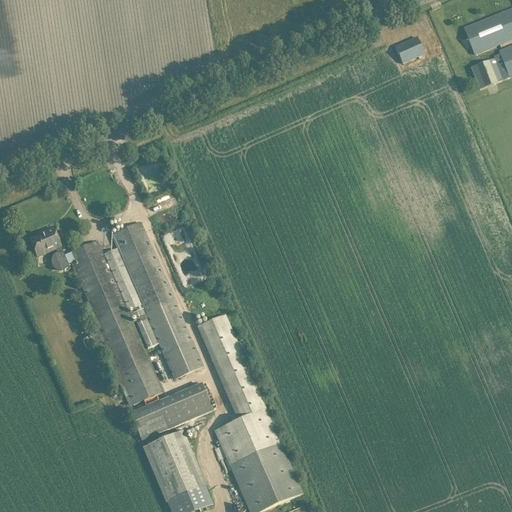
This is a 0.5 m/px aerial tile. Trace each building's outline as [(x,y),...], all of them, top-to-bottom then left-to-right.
[(511,10),(464,29),(468,38),(475,56),(507,43),(511,42),(511,41),(511,10)] [(395,48),(399,57),(403,64),(424,54),(416,38),(395,48)] [(480,91),(511,78),(511,47),(496,54),(497,58),(471,69),(480,91)] [(100,347),(100,348),(97,350),(99,356),(103,354),(106,362),(104,363),(114,387),(120,385),(129,407),(133,405),(134,406),(163,394),(131,321),(134,319),(148,350),(159,345),(174,381),(203,368),(141,224),(112,237),(118,250),(103,257),(97,243),(65,257),(53,229),(40,235),(40,237),(30,241),(38,258),(56,250),(57,253),(56,254),(55,255),(54,255),(54,256),(53,257),(52,257),(52,258),(52,259),(51,260),(51,261),(51,262),(51,263),(51,264),(51,265),(51,266),(52,266),(52,267),(53,268),(53,269),(54,270),(55,270),(55,271),(56,271),(57,272),(58,272),(59,272),(60,272),(61,272),(62,272),(63,272),(64,271),(64,270),(70,268),(68,265),(72,263),(103,335),(99,337),(103,346),(100,347)] [(237,422),(215,432),(249,511),(263,511),(303,495),(225,316),(197,328),(237,422)] [(213,411),(202,385),(130,415),(141,441),(213,411)] [(205,488),(183,433),(143,450),(166,504),(205,488)]
